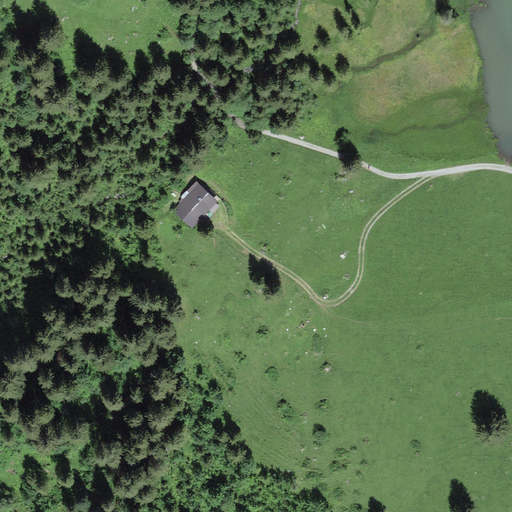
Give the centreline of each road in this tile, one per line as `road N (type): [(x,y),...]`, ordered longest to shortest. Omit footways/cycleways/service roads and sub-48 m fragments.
road 1 (track): [(191,0),(193,57),(216,101),(271,135),(395,179),(486,166),(511,171)]
road 2 (track): [(221,227),(324,305),(335,305),(354,287),(372,218),(433,175)]
